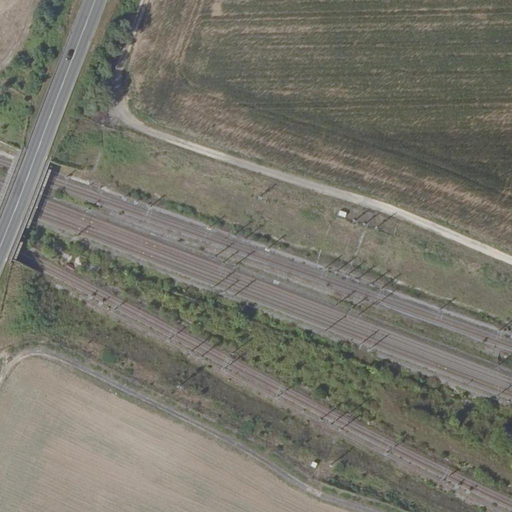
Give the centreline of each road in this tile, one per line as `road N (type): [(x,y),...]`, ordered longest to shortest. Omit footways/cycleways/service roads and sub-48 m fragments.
road 1 (track): [(156,0),(125,99),(128,118),(147,132),(365,202),(511,261)]
road 2 (tertiary): [(0,246),(95,0)]
road 3 (primary): [(0,457),(167,511)]
